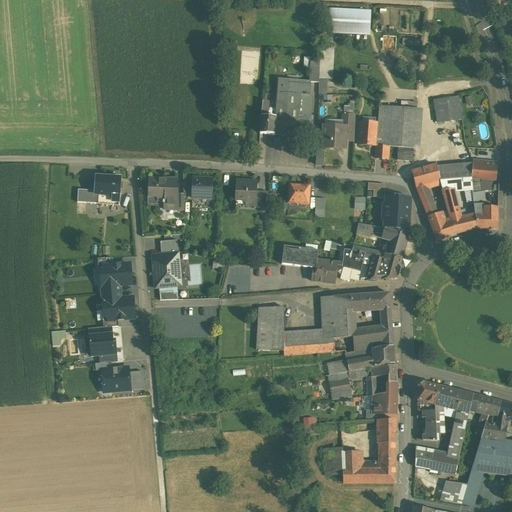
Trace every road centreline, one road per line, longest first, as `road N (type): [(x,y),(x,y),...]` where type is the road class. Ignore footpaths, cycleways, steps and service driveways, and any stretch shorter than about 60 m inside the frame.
road 1 (residential): [(133,162),(399,180),(414,196),(429,253)]
road 2 (track): [(404,489),(321,484),(311,456),(319,441),(356,439),(370,444),(370,459)]
road 3 (residential): [(149,358),(133,162)]
road 4 (track): [(399,180),(428,164),(426,92),(499,80)]
road 5 (residential): [(511,151),(473,0)]
road 6 (track): [(163,511),(149,358)]
road 7 (track): [(479,17),(331,3)]
road 8 (residential): [(405,370),(401,511)]
road 9 (residential): [(429,253),(404,288),(405,370)]
